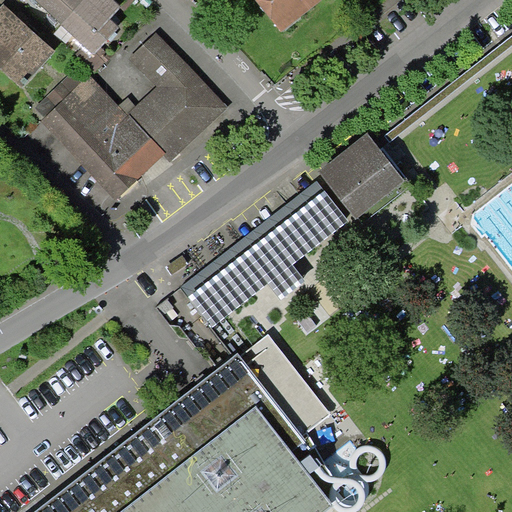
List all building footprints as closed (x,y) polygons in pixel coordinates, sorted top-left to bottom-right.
[(35,0),(61,24),(83,0),(35,0)] [(121,7),(113,0),(83,0),(61,24),(61,25),(93,54),(100,48),(119,27),(110,18),(121,7)] [(321,0),(256,0),(282,32),(321,0)] [(3,3),(0,6),(0,67),(22,88),(55,51),(3,3)] [(127,97),(119,105),(165,154),(163,156),(170,163),(228,108),(157,32),(129,58),(156,87),(136,106),(127,97)] [(511,35),(384,135),(390,142),(511,46),(511,35)] [(110,58),(100,48),(93,54),(84,63),(94,73),(110,58)] [(163,156),(165,154),(119,105),(81,65),(35,108),(44,118),(41,121),(115,201),(163,156)] [(405,179),(367,132),(318,171),(356,218),(405,179)] [(348,220),(317,181),(181,287),(212,327),(268,283),(281,299),(304,281),(292,264),(348,220)] [(268,335),(240,358),(302,436),(331,413),(268,335)] [(305,441),(302,436),(240,358),(238,354),(200,383),(33,511),(325,511),(334,505),(292,451),(305,441)]
